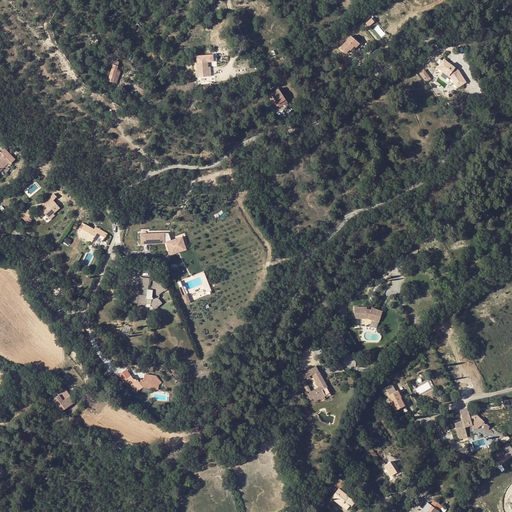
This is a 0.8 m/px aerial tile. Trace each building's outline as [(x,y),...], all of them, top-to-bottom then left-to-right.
[(346,53),(349,49),(350,50),(358,41),(351,36),(340,49),(346,53)] [(352,52),(360,43),(358,41),(350,50),(352,52)] [(459,71),(445,60),(439,67),(452,77),(458,87),(466,82),(459,71)] [(208,67),(208,62),(197,63),(197,70),(198,77),(198,82),(209,81),(209,76),(208,67)] [(113,64),(108,81),(113,82),(118,66),(113,64)] [(116,83),(122,67),(118,66),(113,82),(116,83)] [(424,68),(419,72),(426,82),(432,78),(424,68)] [(274,108),(278,105),(286,100),(283,96),(282,96),(280,93),(281,92),(279,89),(271,94),(273,97),(271,99),(273,102),(271,103),(274,108)] [(5,149),(1,153),(4,156),(6,153),(10,157),(8,159),(10,161),(9,162),(10,163),(15,158),(5,149)] [(0,151),(0,170),(9,162),(10,161),(8,159),(10,157),(6,153),(4,156),(1,153),(0,151)] [(53,200),(41,210),(39,208),(36,210),(41,217),(45,214),(46,216),(48,218),(53,213),(60,208),(53,200)] [(86,239),(92,242),(95,237),(96,234),(105,239),(107,234),(96,227),(94,229),(84,224),(79,233),(87,237),(86,239)] [(154,234),(152,234),(155,241),(164,241),(166,242),(170,252),(186,247),(182,237),(171,240),(168,234),(162,234),(161,234),(154,234)] [(141,277),(140,289),(144,289),(147,289),(147,296),(143,295),(138,295),(138,297),(138,303),(151,304),(154,307),(161,302),(158,298),(158,295),(167,288),(161,281),(152,287),(153,290),(148,289),(149,278),(141,277)] [(186,295),(180,281),(177,282),(185,303),(190,301),(188,295),(186,295)] [(364,309),(352,308),(351,319),(366,319),(376,323),(380,312),(369,308),(369,310),(364,310),(364,309)] [(309,376),(312,374),(313,374),(319,370),(316,366),(297,376),(300,381),(301,380),(304,379),(306,377),(309,376)] [(118,375),(123,381),(131,375),(126,369),(118,375)] [(139,382),(138,379),(133,379),(131,375),(123,381),(126,385),(129,383),(131,385),(137,386),(140,389),(143,387),(151,388),(152,384),(150,382),(152,380),(153,375),(145,374),(144,378),(142,380),(139,382)] [(313,374),(312,374),(319,387),(320,386),(316,378),(313,374)] [(313,398),(315,401),(321,398),(324,396),(331,393),(321,375),(316,378),(320,386),(319,387),(312,391),(308,393),(307,394),(310,400),(313,398)] [(304,379),(301,380),(308,393),(312,391),(304,379)] [(396,391),(392,384),(382,389),(386,396),(388,396),(396,410),(405,405),(401,397),(402,397),(398,390),(396,391)] [(65,399),(69,396),(66,390),(58,395),(62,401),(65,399)] [(70,405),(74,402),(69,396),(65,399),(70,405)] [(65,399),(62,401),(56,405),(60,412),(70,405),(65,399)] [(486,424),(485,424),(484,422),(485,421),(477,414),(473,415),(473,416),(474,417),(471,418),(470,417),(468,408),(460,410),(463,421),(455,423),(459,436),(467,434),(465,427),(472,425),(473,430),(478,428),(482,425),(484,426),(483,428),(486,430),(489,429),(490,426),(487,424),(486,424)] [(31,436),(35,430),(29,425),(24,430),(31,436)] [(506,451),(511,446),(509,441),(503,446),(506,451)] [(504,456),(499,450),(493,455),(498,461),(504,456)] [(390,462),(385,466),(391,475),(397,472),(390,462)] [(352,507),(355,502),(356,501),(345,493),(340,489),(341,488),(345,483),(336,476),(331,482),(339,488),(331,497),(346,509),(350,505),(352,507)] [(422,511),(438,511),(439,511),(443,506),(434,500),(431,505),(430,504),(424,511),(423,511),(422,511)] [(424,511),(430,504),(428,502),(421,510),(422,511),(423,511),(424,511)]
